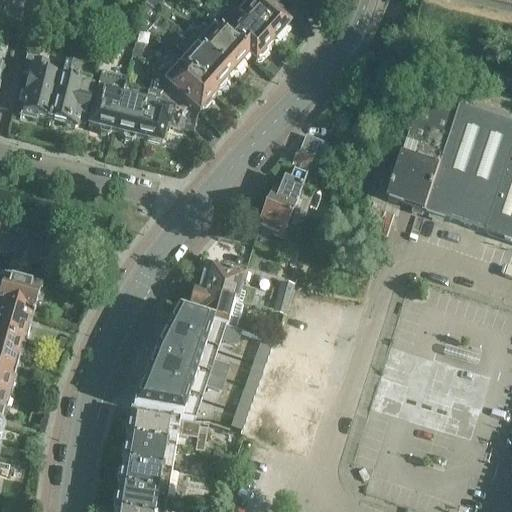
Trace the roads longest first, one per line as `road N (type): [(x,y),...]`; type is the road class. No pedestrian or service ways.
road 1 (unclassified): [(369,511),(321,496),(397,278)]
road 2 (secondary): [(197,207),(339,48),(366,0)]
road 3 (secondary): [(68,511),(97,375),(146,274)]
road 4 (residential): [(0,156),(197,207)]
road 5 (residential): [(0,233),(146,274)]
road 6 (unclassified): [(511,287),(404,254),(397,278)]
